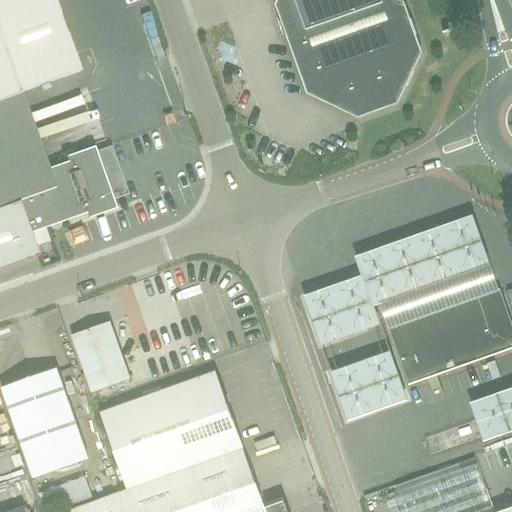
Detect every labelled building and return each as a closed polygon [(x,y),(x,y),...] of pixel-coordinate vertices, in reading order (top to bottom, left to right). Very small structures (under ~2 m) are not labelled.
[(0,0),(0,269),(37,256),(30,233),(86,214),(88,219),(116,209),(94,147),(66,157),(67,162),(47,169),(20,93),(80,72),(53,0),(0,0)] [(277,0),(276,5),(307,93),(358,118),(397,104),(421,53),(404,3),(397,0),(277,0)] [(389,328),(500,289),(474,215),(355,257),(361,276),(303,297),(348,422),(408,401),(375,306),(380,304),(389,328)] [(511,323),(500,289),(389,328),(409,385),(511,348),(511,323)] [(130,379),(110,322),(71,335),(92,393),(130,379)] [(2,387),(34,478),(88,459),(56,368),(2,387)] [(287,511),(283,501),(264,508),(243,449),(216,374),(106,413),(134,488),(67,511),(287,511)] [(489,439),(511,433),(511,386),(477,396),(489,439)] [(39,494),(45,511),(53,511),(92,498),(85,477),(39,494)]
